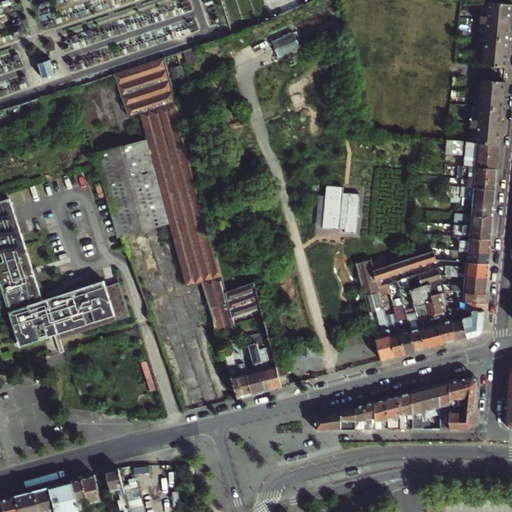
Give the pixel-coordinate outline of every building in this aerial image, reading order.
[(511,22),(511,14),(511,4),(489,2),(488,16),(482,16),(482,20),(489,20),(511,22)] [(510,40),(511,22),(489,20),(482,20),(481,24),(487,24),(486,38),(510,40)] [(292,29),(271,38),(274,45),(278,54),(299,45),(295,36),(292,29)] [(508,53),(510,40),(486,38),(485,46),(479,45),(479,50),(508,53)] [(369,42),(368,54),(379,54),(380,43),(369,42)] [(508,53),(479,50),(478,56),(484,57),(483,65),(507,67),(508,53)] [(229,303),(226,291),(199,189),(164,56),(114,72),(117,81),(130,115),(141,114),(148,139),(94,152),(123,233),(170,223),(186,286),(201,282),(210,309),(229,303)] [(49,62),(38,66),(42,79),(54,75),(49,62)] [(475,93),(505,95),(506,82),(482,80),(481,88),(475,87),(475,93)] [(503,108),(505,95),(475,93),(474,98),(480,99),(479,106),(503,108)] [(472,120),(472,124),(502,127),(503,108),(479,106),(478,121),(472,120)] [(502,127),(472,124),(472,128),(478,129),(476,142),(500,145),(502,127)] [(467,165),(467,166),(498,169),(498,168),(500,145),(476,142),(450,140),(448,140),(447,153),(466,155),(466,159),(465,159),(464,163),(464,164),(467,165)] [(498,169),(467,166),(466,177),(497,180),(498,169)] [(463,176),(462,187),(496,190),(497,180),(466,177),(463,176)] [(328,196),(324,228),(341,230),(342,229),(347,229),(346,233),(358,235),(363,195),(345,193),(346,188),(329,186),(328,196)] [(496,190),(462,187),(461,201),(463,201),(463,198),(495,201),(496,190)] [(473,213),(472,215),(494,218),(494,215),(495,201),(463,198),(463,201),(462,209),(465,209),(466,205),(473,206),(473,210),(473,213)] [(8,199),(0,201),(0,283),(22,352),(43,345),(40,334),(53,330),(57,329),(61,339),(131,317),(119,282),(106,286),(104,281),(47,300),(43,301),(33,269),(21,234),(20,234),(8,199)] [(461,225),(493,228),(494,218),(472,215),(467,215),(462,214),(461,225)] [(471,233),(470,237),(492,239),(493,228),(461,225),(460,236),(461,236),(463,236),(464,232),(471,233)] [(460,251),(491,254),(492,239),(470,237),(463,236),(461,236),(461,240),(460,243),(460,251)] [(417,266),(436,260),(436,259),(434,250),(414,257),(417,266)] [(467,262),(490,264),(491,254),(460,251),(459,261),(467,262)] [(417,266),(414,257),(394,263),(397,273),(417,266)] [(384,310),(378,286),(377,283),(376,279),(374,270),(371,260),(357,264),(369,312),(375,310),(381,331),(384,331),(385,335),(376,338),(377,340),(382,360),(397,356),(386,315),(384,310)] [(376,279),(397,273),(394,263),(374,270),(376,279)] [(445,271),(442,271),(442,274),(465,276),(488,278),(489,269),(466,267),(446,265),(445,271)] [(47,300),(37,267),(33,269),(43,301),(47,300)] [(439,271),(438,267),(421,272),(419,273),(422,286),(429,283),(444,344),(457,340),(450,314),(446,314),(443,303),(440,293),(445,292),(444,289),(443,286),(440,274),(439,271)] [(414,275),(412,271),(398,276),(399,279),(402,278),(407,277),(410,276),(414,275)] [(488,278),(465,276),(464,286),(454,285),(453,290),(487,294),(488,278)] [(399,288),(404,307),(416,351),(426,349),(420,327),(415,307),(410,289),(408,282),(407,277),(402,278),(404,287),(399,288)] [(388,283),(389,288),(398,285),(397,280),(390,282),(388,283)] [(236,315),(266,306),(258,290),(256,281),(226,291),(229,303),(210,309),(213,319),(231,313),(236,315)] [(410,289),(415,307),(424,304),(428,319),(431,318),(433,324),(420,327),(426,349),(444,344),(429,283),(422,286),(410,289)] [(464,309),(472,309),(485,311),(486,303),(460,300),(460,308),(461,308),(464,309)] [(395,313),(394,307),(384,310),(386,315),(392,314),(395,313)] [(401,332),(406,354),(416,351),(404,307),(399,308),(400,312),(395,313),(401,332)] [(449,307),(450,314),(457,340),(467,338),(462,318),(457,319),(456,312),(455,308),(449,307)] [(462,318),(467,338),(479,335),(484,330),(485,311),(472,309),(472,316),(462,318)] [(231,334),(241,332),(233,318),(236,315),(231,313),(213,319),(223,337),(231,334)] [(392,314),(386,315),(397,356),(406,354),(401,332),(397,333),(392,314)] [(61,353),(65,352),(61,339),(57,329),(53,330),(61,353)] [(239,398),(253,394),(245,365),(240,344),(241,332),(231,334),(236,365),(229,367),(239,398)] [(257,340),(258,343),(270,390),(283,387),(280,376),(278,367),(277,364),(272,365),(269,355),(267,348),(270,347),(270,350),(273,349),(270,337),(257,340)] [(245,365),(253,394),(270,390),(258,343),(253,345),(252,341),(249,342),(254,362),(245,365)] [(287,364),(278,367),(280,376),(290,374),(287,364)] [(474,375),(450,381),(451,405),(460,405),(460,412),(476,412),(479,379),(474,375)] [(451,429),(451,405),(450,381),(441,384),(441,417),(441,429),(451,429)] [(441,384),(422,389),(424,429),(428,429),(428,417),(441,417),(441,384)] [(424,429),(422,389),(412,391),(413,429),(424,429)] [(400,394),(401,429),(413,429),(412,391),(400,394)] [(401,429),(400,394),(393,396),(388,398),(387,429),(401,429)] [(387,429),(388,398),(376,401),(376,429),(387,429)] [(376,401),(365,404),(366,430),(376,429),(376,401)] [(366,430),(365,404),(356,406),(357,430),(366,430)] [(460,405),(451,405),(451,429),(460,429),(460,412),(460,405)] [(317,430),(357,430),(356,406),(315,417),(317,430)] [(476,412),(460,412),(460,429),(470,429),(475,424),(476,412)] [(123,511),(131,511),(119,468),(106,471),(115,501),(118,500),(120,510),(123,509),(123,511)] [(102,500),(95,474),(83,478),(88,499),(92,511),(100,511),(98,501),(102,500)] [(84,500),(88,499),(83,478),(73,480),(81,511),(88,511),(87,507),(85,508),(84,500)] [(81,511),(73,480),(51,486),(56,509),(57,511),(81,511)] [(51,486),(17,495),(20,511),(46,511),(56,509),(51,486)] [(20,511),(17,495),(2,499),(4,511),(20,511)]
